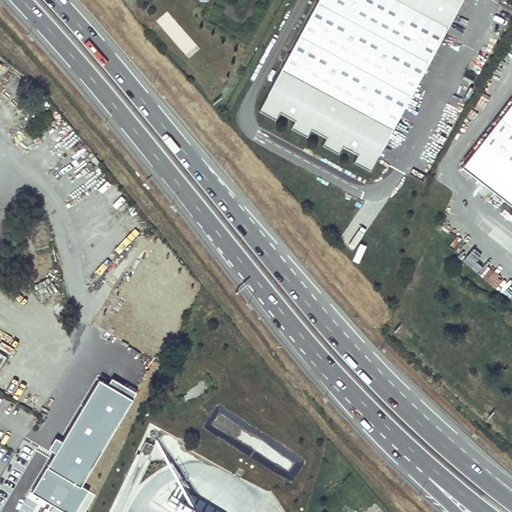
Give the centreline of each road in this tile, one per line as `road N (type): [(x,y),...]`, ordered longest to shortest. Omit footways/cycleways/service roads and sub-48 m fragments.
road 1 (primary): [(491,481),(338,331),(57,0)]
road 2 (primary): [(21,0),(317,354),(425,463)]
road 3 (unknown): [(139,511),(167,482),(190,474),(208,479),(241,511)]
